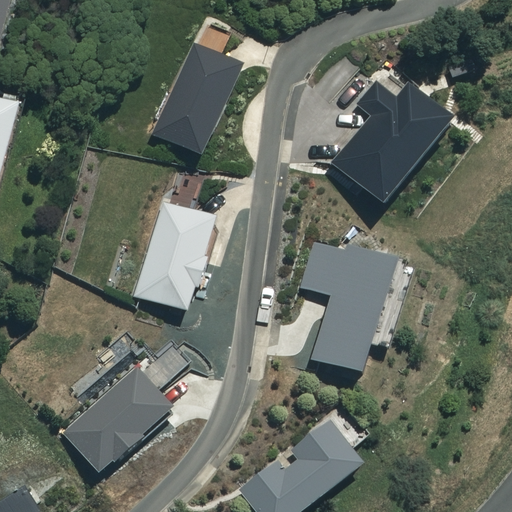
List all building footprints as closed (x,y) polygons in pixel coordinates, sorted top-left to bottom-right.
[(0,0),(0,57),(12,0),(0,0)] [(242,67),(197,47),(157,136),(202,156),(242,67)] [(380,83),(359,109),(373,120),(335,168),(402,221),(472,132),(416,89),(403,101),(380,83)] [(0,99),(0,180),(22,106),(0,99)] [(137,295),(188,312),(196,288),(201,289),(222,225),(166,206),(137,295)] [(411,272),(318,245),(305,289),(338,299),(319,365),(378,382),(411,272)] [(173,412),(138,371),(64,434),(99,475),(173,412)] [(353,417),(336,430),(330,422),(296,448),(304,458),(286,471),(278,462),(241,491),(256,511),(300,511),(362,464),(353,452),(370,439),(353,417)] [(40,511),(41,511),(25,488),(0,505),(0,511),(40,511)]
